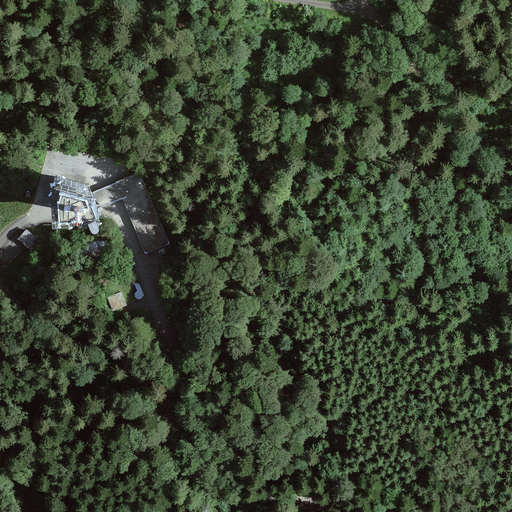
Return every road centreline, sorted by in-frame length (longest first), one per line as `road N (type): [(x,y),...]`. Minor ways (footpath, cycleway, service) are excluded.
road 1 (unclassified): [(377,511),(339,501),(243,495),(201,479),(184,464),(131,364),(81,331),(24,309),(0,285)]
road 2 (unclassified): [(292,0),(364,10),(418,71),(449,132),(461,242),(474,270),(511,311)]
